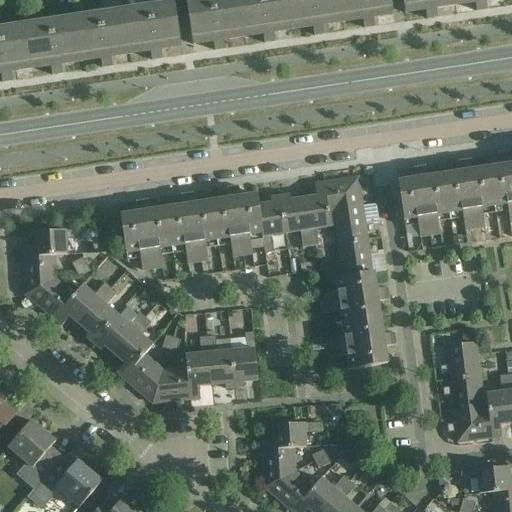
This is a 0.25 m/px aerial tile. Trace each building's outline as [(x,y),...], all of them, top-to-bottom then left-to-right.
[(13,0),(8,1),(10,10),(22,8),(20,0),(13,0)] [(237,0),(194,0),(186,1),(192,45),(213,42),(214,51),(225,49),(223,41),(243,38),(237,0)] [(237,0),(243,38),(263,35),(264,43),(275,42),(273,33),(293,30),(288,0),(237,0)] [(288,0),(293,30),(313,27),(314,36),(324,34),(323,26),(343,23),(339,0),(288,0)] [(393,15),(390,0),(339,0),(343,23),(363,20),(364,29),(374,27),(373,18),(393,15)] [(454,0),(402,0),(405,14),(425,11),(426,19),(437,17),(436,9),(455,6),(454,0)] [(454,0),(455,6),(475,3),(476,12),(487,10),(485,1),(495,0),(454,0)] [(174,3),(124,11),(131,55),(150,52),(152,61),(162,59),(161,50),(181,47),(174,3)] [(124,11),(74,18),(81,62),(100,59),(102,68),(112,67),(111,58),(131,55),(124,11)] [(74,18),(24,25),(31,70),(51,67),(52,75),(62,74),(61,65),(81,62),(74,18)] [(24,25),(0,29),(0,74),(1,74),(2,83),(12,81),(11,73),(31,70),(24,25)] [(505,166),(489,169),(496,214),(507,212),(509,224),(511,223),(511,153),(503,155),(505,166)] [(496,214),(489,169),(472,171),(471,160),(458,162),(460,173),(446,175),(453,220),(463,219),(465,230),(484,227),(483,216),(496,214)] [(453,220),(446,175),(427,178),(425,167),(413,169),(415,180),(398,182),(405,227),(418,225),(420,237),(440,234),(438,222),(453,220)] [(358,179),(324,184),(329,216),(363,211),(360,197),(369,196),(368,188),(359,189),(358,179)] [(316,198),(303,199),(310,247),(318,245),(315,229),(331,227),(329,216),(324,184),(314,185),(316,198)] [(226,189),(228,200),(212,202),(219,248),(231,246),(233,258),(253,255),(251,243),(263,241),(257,206),(256,196),(240,198),(238,187),(226,189)] [(181,196),(183,207),(166,209),(173,255),(186,252),(188,264),(208,261),(206,250),(219,248),(212,202),(195,205),(193,194),(181,196)] [(302,248),(310,247),(303,199),(290,201),(289,196),(279,198),(285,234),(300,231),(302,248)] [(285,234),(279,198),(270,199),(271,204),(257,206),(263,241),(264,254),(273,252),(270,236),(285,234)] [(136,202),(138,214),(120,216),(127,261),(140,259),(142,271),(163,268),(161,256),(173,255),(166,209),(150,212),(148,200),(136,202)] [(365,226),(363,211),(329,216),(331,227),(335,226),(337,245),(367,240),(366,234),(374,232),(373,225),(365,226)] [(22,248),(23,258),(54,256),(67,256),(66,240),(82,239),(82,231),(65,232),(34,234),(34,248),(22,248)] [(462,236),(453,238),(454,246),(463,245),(462,236)] [(367,240),(337,245),(342,277),(372,273),(369,255),(377,254),(377,253),(376,246),(368,248),(367,240)] [(316,250),(312,254),(313,260),(318,262),(323,258),(322,252),(316,250)] [(385,271),(382,253),(377,253),(377,254),(369,255),(372,273),(385,271)] [(25,296),(55,282),(54,256),(23,258),(25,296)] [(82,259),(71,265),(74,272),(86,266),(82,259)] [(86,266),(74,272),(78,278),(89,272),(86,266)] [(322,314),(333,313),(335,326),(381,319),(378,302),(389,301),(387,288),(376,290),(374,273),(372,273),(342,277),(329,279),(331,293),(319,295),(322,314)] [(54,321),(74,297),(55,282),(25,296),(54,321)] [(80,327),(110,289),(104,284),(94,297),(82,287),(74,297),(54,321),(61,327),(69,317),(80,327)] [(110,289),(80,327),(90,334),(86,338),(93,344),(116,316),(106,308),(117,295),(110,289)] [(116,316),(93,344),(101,351),(104,347),(115,356),(145,319),(139,314),(129,327),(116,316)] [(204,316),(207,338),(214,337),(212,315),(204,316)] [(116,373),(124,380),(144,356),(152,346),(140,337),(151,324),(145,319),(115,356),(124,364),(116,373)] [(342,370),(342,371),(387,365),(385,347),(396,346),(394,334),(383,335),(381,319),(335,326),(337,338),(325,340),(328,360),(347,357),(349,369),(342,370)] [(246,350),(231,352),(235,389),(244,388),(244,383),(258,381),(253,334),(244,335),(246,350)] [(162,348),(169,350),(173,338),(166,336),(162,348)] [(207,338),(211,386),(225,385),(225,390),(235,389),(231,352),(216,353),(214,337),(207,338)] [(180,340),(173,338),(169,350),(176,353),(180,340)] [(211,386),(207,338),(199,339),(200,355),(185,356),(186,369),(189,401),(200,400),(198,387),(211,386)] [(441,375),(449,374),(450,380),(479,377),(476,343),(446,347),(448,366),(440,367),(441,375)] [(162,371),(144,356),(124,380),(152,404),(162,371)] [(152,404),(189,401),(186,369),(162,371),(152,404)] [(500,377),(501,393),(485,395),(487,411),(490,439),(501,438),(500,426),(511,424),(511,417),(507,376),(500,377)] [(452,396),(454,414),(487,411),(485,395),(481,395),(479,377),(450,380),(451,388),(443,389),(444,397),(452,396)] [(0,439),(10,428),(7,426),(13,419),(0,406),(0,439)] [(490,439),(487,411),(454,414),(455,425),(447,426),(448,433),(456,432),(458,443),(490,439)] [(34,491),(44,479),(63,458),(51,448),(55,442),(31,422),(8,448),(27,464),(17,476),(34,491)] [(261,450),(293,449),(305,448),(304,433),(321,432),(321,423),(273,426),(273,440),(261,441),(261,450)] [(294,474),(293,449),(261,450),(264,488),(294,474)] [(315,463),(326,457),(323,451),(311,456),(315,463)] [(329,463),(326,457),(315,463),(318,469),(329,463)] [(63,458),(44,479),(34,491),(28,498),(39,508),(43,508),(52,498),(51,493),(55,489),(79,509),(102,482),(77,461),(73,467),(63,458)] [(480,496),(492,495),(511,492),(511,481),(510,482),(509,468),(460,473),(461,482),(478,480),(480,496)] [(291,511),(292,511),(312,489),(294,474),(264,488),(291,511)] [(306,511),(308,510),(310,511),(323,511),(349,482),(343,478),(333,490),(321,480),(312,489),(292,511),(306,511)] [(353,511),(355,510),(344,501),(355,488),(349,482),(323,511),(353,511)] [(511,511),(511,492),(492,495),(493,511),(511,511)] [(474,504),(462,499),(460,507),(472,511),(474,504)] [(108,500),(97,511),(137,511),(123,500),(117,507),(108,500)]
